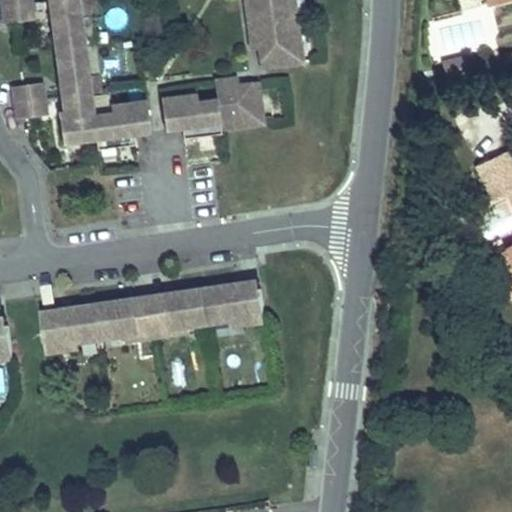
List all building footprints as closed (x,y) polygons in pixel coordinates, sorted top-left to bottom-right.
[(28,0),(0,0),(0,11),(2,29),(32,26),(28,0)] [(65,119),(56,120),(60,149),(93,146),(95,156),(133,152),(132,141),(148,139),(144,109),(128,111),(129,118),(98,121),(96,100),(100,99),(98,83),(89,84),(82,25),(91,24),(87,0),(49,0),(53,27),(44,29),(52,89),(61,87),(65,119)] [(250,0),(252,13),(245,14),(250,56),(257,55),(260,76),(300,71),(291,0),(250,0)] [(469,49),(445,55),(449,69),(472,63),(469,49)] [(164,102),(167,129),(183,127),(185,138),(223,134),(223,129),(265,124),(260,83),(239,86),(238,78),(217,80),(219,100),(183,105),(183,99),(164,102)] [(39,88),(10,91),(14,125),(44,121),(39,88)] [(511,152),(492,161),(508,198),(511,195),(511,152)] [(511,239),(508,229),(493,236),(511,279),(511,239)] [(258,295),(257,289),(230,293),(231,299),(258,295)] [(243,331),(262,328),(258,295),(231,299),(230,293),(170,302),(170,308),(123,315),(122,308),(62,317),(63,324),(40,327),(42,338),(36,338),(38,349),(43,349),(45,360),(63,357),(63,352),(136,341),(137,346),(169,342),(168,337),(242,326),(243,331)] [(170,302),(122,308),(123,315),(170,308),(170,302)] [(62,317),(40,320),(40,327),(63,324),(62,317)] [(0,365),(8,365),(3,332),(0,332),(0,365)]
